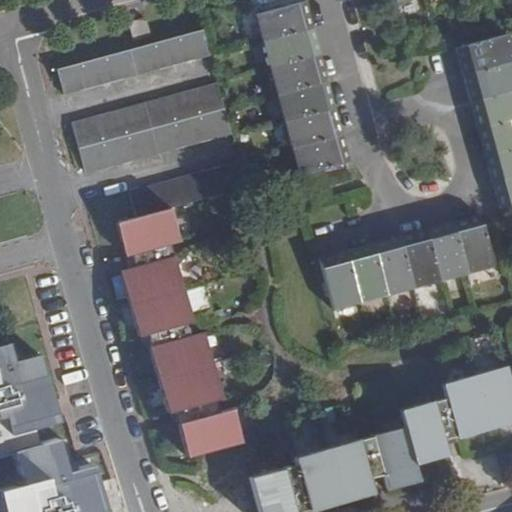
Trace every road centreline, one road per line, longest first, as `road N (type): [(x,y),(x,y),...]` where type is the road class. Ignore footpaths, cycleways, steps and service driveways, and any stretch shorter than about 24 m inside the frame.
road 1 (residential): [(146,511),(10,25)]
road 2 (residential): [(382,224),(442,205),(464,177),(443,96)]
road 3 (residential): [(357,123),(326,0)]
